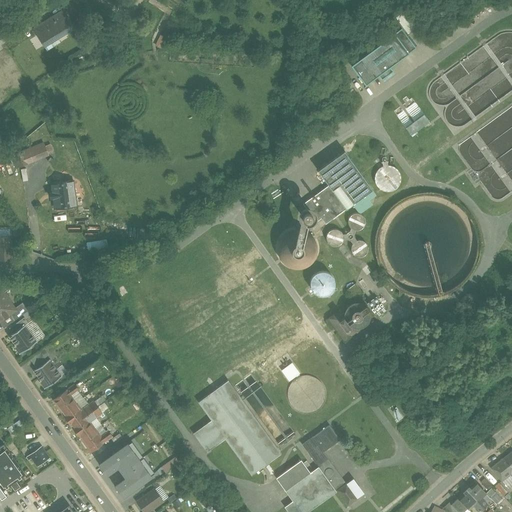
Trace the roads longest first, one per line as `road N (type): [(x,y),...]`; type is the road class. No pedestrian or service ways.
road 1 (tertiary): [(78,465),(0,357)]
road 2 (residential): [(414,511),(511,430)]
